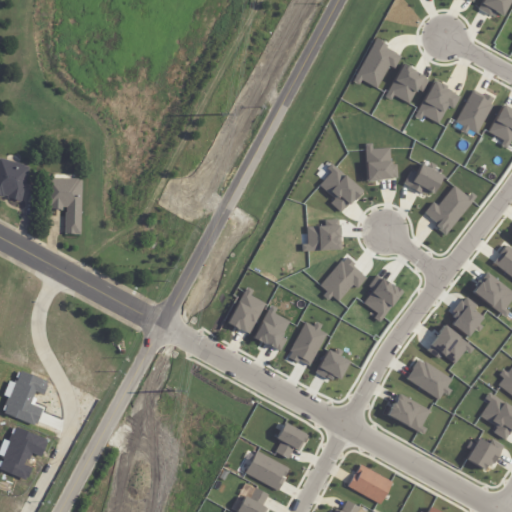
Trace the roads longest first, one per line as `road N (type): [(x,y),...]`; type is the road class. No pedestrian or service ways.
road 1 (tertiary): [(338,0),(62,511)]
road 2 (residential): [(0,235),(498,511)]
road 3 (residential): [(295,511),(392,342),(511,192)]
road 4 (residential): [(25,511),(70,418),(37,319),(60,268)]
